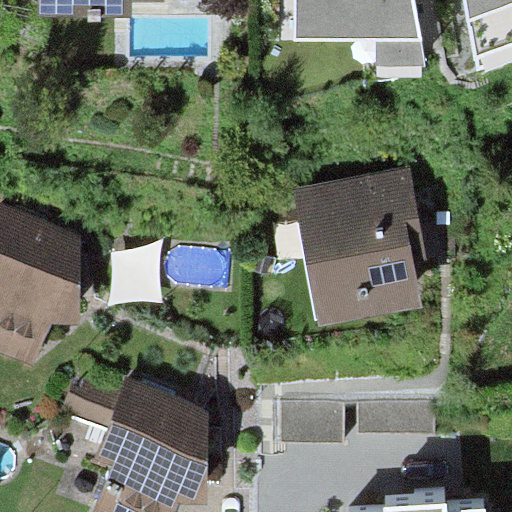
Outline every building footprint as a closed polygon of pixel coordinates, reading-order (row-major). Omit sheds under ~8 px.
[(422,30),(416,0),(297,0),(297,31),(422,30)] [(511,0),(467,0),(478,65),(511,52),(511,0)] [(318,310),(424,291),(415,238),(410,212),(422,210),(412,154),(294,175),(318,310)] [(77,319),(82,227),(0,199),(0,346),(30,359),(77,319)] [(155,511),(174,470),(203,483),(208,388),(133,360),(116,406),(72,389),(67,439),(79,445),(60,489),(96,505),(92,511),(155,511)] [(354,511),(491,511),(491,501),(456,502),(456,489),(409,489),(394,489),(395,502),(355,503),(354,511)]
